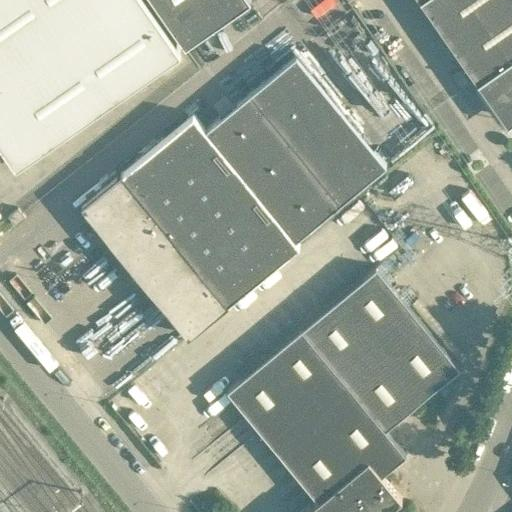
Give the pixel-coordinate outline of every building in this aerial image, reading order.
[(0,0),(0,138),(17,162),(181,48),(147,0),(0,0)] [(154,0),(174,28),(186,45),(249,0),(154,0)] [(511,0),(422,0),(503,115),(511,108),(511,0)] [(297,52),(252,89),(342,199),(387,162),(297,52)] [(252,89),(207,126),(297,236),(342,199),(252,89)] [(297,236),(207,126),(194,111),(82,203),(189,333),(301,241),(297,236)] [(8,214),(16,224),(26,215),(19,206),(8,214)] [(228,387),(262,428),(319,498),(312,503),(311,502),(298,511),(384,511),(402,497),(382,473),(407,452),(386,427),(461,366),(377,264),(303,325),(228,387)]
